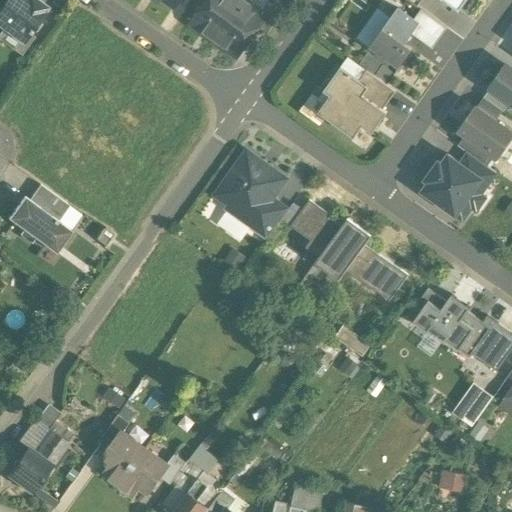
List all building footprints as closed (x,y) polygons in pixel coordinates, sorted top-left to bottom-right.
[(3,0),(0,4),(0,23),(20,38),(26,29),(28,30),(30,27),(29,26),(44,5),(41,2),(41,1),(40,0),(3,0)] [(207,0),(193,20),(216,36),(241,0),(207,0)] [(252,0),(241,0),(216,36),(239,52),(258,26),(268,11),(262,7),(252,0)] [(288,4),(282,0),(267,0),(262,7),(268,11),(258,26),(267,33),(288,4)] [(415,16),(399,5),(385,25),(402,37),(409,27),(413,31),(413,30),(413,31),(421,20),(415,16)] [(448,25),(422,7),(415,16),(421,20),(413,31),(413,30),(413,31),(434,45),(448,25)] [(385,25),(371,44),(400,65),(414,45),(385,25)] [(511,64),(508,62),(492,84),(511,98),(511,64)] [(397,88),(368,67),(355,85),(384,106),(397,88)] [(511,98),(492,84),(485,94),(505,108),(511,98)] [(384,106),(355,85),(347,96),(335,88),(320,109),(356,134),(364,123),(374,130),(389,109),(384,106)] [(503,108),(484,95),(478,104),(497,118),(503,108)] [(511,128),(497,118),(478,104),(461,127),(467,131),(496,152),(498,154),(500,151),(509,157),(511,152),(511,128)] [(496,152),(467,131),(459,142),(469,150),(470,149),(489,163),(496,152)] [(264,157),(248,146),(216,191),(230,201),(232,202),(237,195),(261,212),(262,213),(275,195),(289,175),(274,164),(272,166),(262,159),(264,157)] [(489,163),(470,149),(469,150),(462,160),(483,175),(483,176),(489,181),(497,169),(489,163)] [(443,160),(440,158),(426,176),(430,179),(423,188),(457,212),(466,200),(483,176),(483,175),(462,160),(449,151),(443,160)] [(67,203),(38,182),(30,193),(59,214),(67,203)] [(59,214),(30,193),(27,197),(22,193),(6,215),(21,227),(18,231),(29,240),(37,229),(58,245),(70,228),(56,218),(59,214)] [(261,212),(237,195),(232,202),(230,201),(227,205),(253,223),(261,212)] [(275,195),(262,213),(261,212),(253,223),(269,235),(290,205),(275,195)] [(333,211),(311,196),(292,222),(312,236),(307,243),(321,253),(343,223),(330,214),(333,211)] [(294,200),(285,214),(293,220),(303,207),(294,200)] [(466,200),(457,212),(464,217),(472,205),(466,200)] [(373,231),(349,214),(343,223),(321,253),(317,259),(341,276),(348,266),(367,241),(373,231)] [(410,272),(367,241),(348,266),(391,297),(410,272)] [(241,251),(230,262),(241,272),(251,261),(241,251)] [(448,298),(429,285),(408,314),(414,318),(430,297),(442,306),(448,298)] [(448,298),(442,306),(430,297),(414,318),(429,329),(434,322),(448,333),(446,336),(460,346),(475,325),(463,316),(469,308),(471,304),(453,291),(448,298)] [(511,347),(511,329),(488,312),(484,319),(469,308),(463,316),(475,325),(460,346),(471,354),(473,351),(498,368),(511,347)] [(58,411),(46,403),(34,419),(46,427),(58,411)] [(120,411),(104,434),(114,441),(123,429),(125,430),(132,420),(120,411)] [(34,419),(33,418),(17,441),(26,447),(35,453),(51,430),(46,427),(34,419)] [(421,432),(413,426),(401,443),(409,448),(421,432)] [(125,430),(123,429),(114,441),(103,457),(111,462),(103,473),(105,474),(107,472),(133,491),(132,493),(134,495),(142,485),(149,490),(161,475),(170,462),(168,461),(125,430)] [(51,430),(35,453),(26,447),(11,469),(8,467),(5,472),(6,475),(9,474),(11,471),(16,475),(13,479),(14,481),(26,490),(28,490),(29,489),(65,439),(51,430)] [(186,461),(175,452),(168,461),(170,462),(161,475),(170,482),(186,461)] [(192,456),(175,479),(190,491),(200,477),(201,478),(208,468),(192,456)] [(190,491),(173,511),(205,511),(210,506),(199,498),(210,484),(201,478),(200,477),(190,491)] [(210,484),(199,498),(210,506),(212,503),(220,492),(215,489),(213,483),(210,484)] [(319,511),(324,490),(297,483),(292,504),(309,508),(307,511),(319,511)] [(220,492),(212,503),(223,511),(228,504),(229,505),(234,499),(222,490),(220,492)] [(290,511),(292,504),(276,500),(273,511),(290,511)] [(369,511),(372,505),(349,500),(346,511),(348,511),(369,511)] [(222,511),(223,511),(212,503),(210,506),(205,511),(222,511)]
